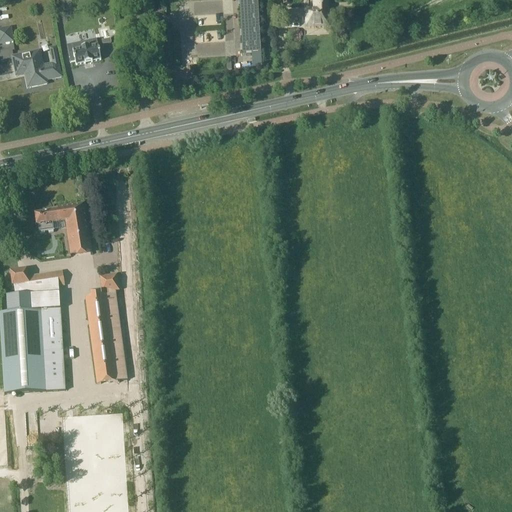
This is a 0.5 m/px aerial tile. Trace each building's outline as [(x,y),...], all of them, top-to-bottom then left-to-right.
[(239,0),(239,4),(241,29),(241,36),(242,41),(242,48),(242,52),(261,51),(257,0),(239,0)] [(307,27),(328,26),(326,0),(312,0),(313,11),(306,11),(307,27)] [(11,29),(0,30),(0,45),(14,44),(11,29)] [(45,39),(37,40),(39,50),(47,48),(45,39)] [(72,64),(75,64),(76,67),(101,62),(97,41),(68,47),(72,64)] [(40,51),(12,57),(16,77),(25,75),(28,88),(47,84),(46,80),(62,77),(55,48),(49,49),(53,64),(43,66),(40,51)] [(52,224),(65,222),(70,255),(92,252),(84,204),(57,208),(58,211),(35,215),(36,226),(38,226),(39,234),(54,231),(52,224)] [(27,278),(26,271),(13,273),(15,287),(16,287),(17,293),(58,287),(58,286),(63,285),(61,273),(27,278)] [(98,383),(126,379),(115,292),(120,291),(118,276),(102,278),(104,296),(87,299),(98,383)] [(10,314),(3,314),(8,393),(66,390),(61,311),(59,289),(14,297),(7,298),(10,314)] [(130,364),(132,371),(140,369),(139,362),(130,364)] [(54,511),(51,471),(18,475),(20,511),(54,511)]
